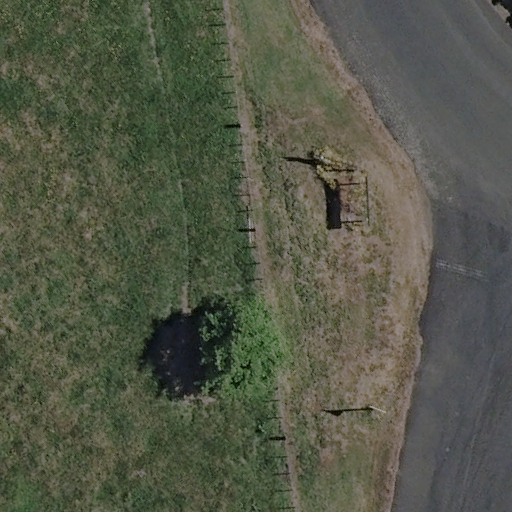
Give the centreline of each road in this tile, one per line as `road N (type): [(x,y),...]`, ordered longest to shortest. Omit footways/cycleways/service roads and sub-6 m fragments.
road 1 (unclassified): [(511,315),(483,392),(458,511)]
road 2 (unclassified): [(511,133),(443,70),(401,0)]
